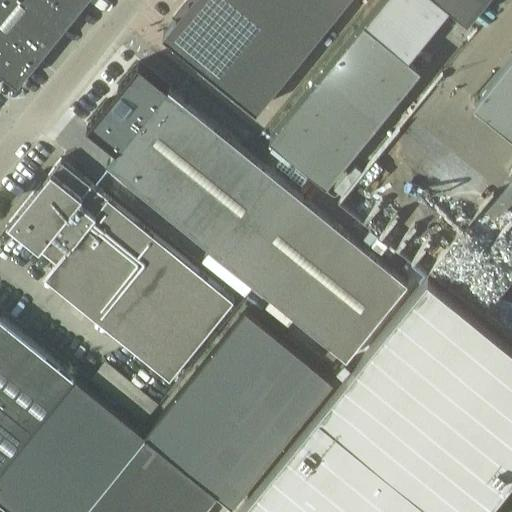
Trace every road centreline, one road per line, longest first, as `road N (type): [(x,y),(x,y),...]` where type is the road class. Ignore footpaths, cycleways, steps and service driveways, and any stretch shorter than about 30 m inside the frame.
road 1 (unknown): [(511,1),(450,80),(444,114),(511,163)]
road 2 (unclassified): [(0,168),(137,0)]
